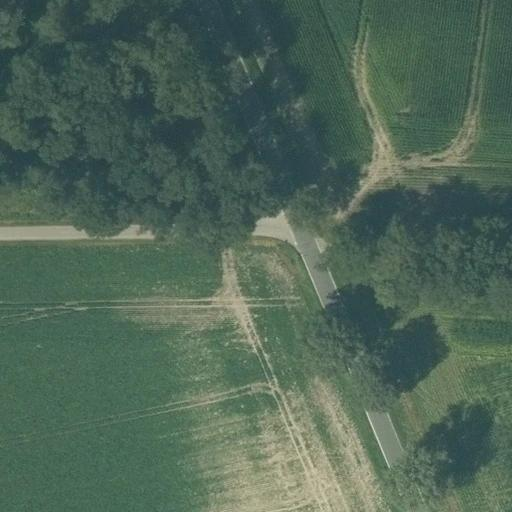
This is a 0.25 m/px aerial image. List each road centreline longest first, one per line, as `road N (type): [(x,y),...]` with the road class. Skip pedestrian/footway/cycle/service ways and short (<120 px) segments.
road 1 (secondary): [(418,511),(295,213)]
road 2 (unclassified): [(0,233),(220,230),(295,213)]
road 3 (secondary): [(295,213),(207,0)]
road 4 (track): [(310,248),(511,258)]
